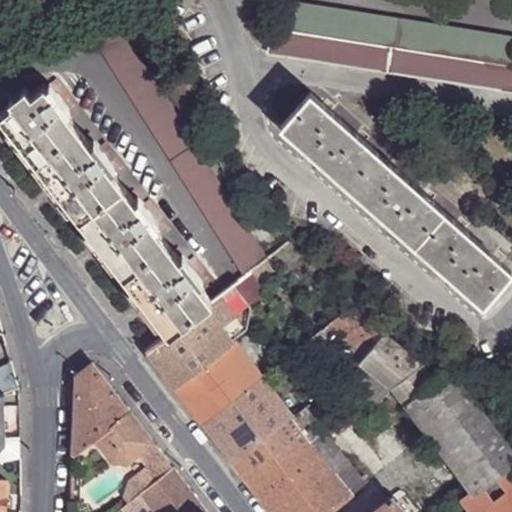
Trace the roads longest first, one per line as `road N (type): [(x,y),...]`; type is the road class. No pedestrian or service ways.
road 1 (tertiary): [(239,511),(106,341)]
road 2 (tertiary): [(106,341),(0,195)]
road 3 (tertiary): [(39,384),(37,511)]
